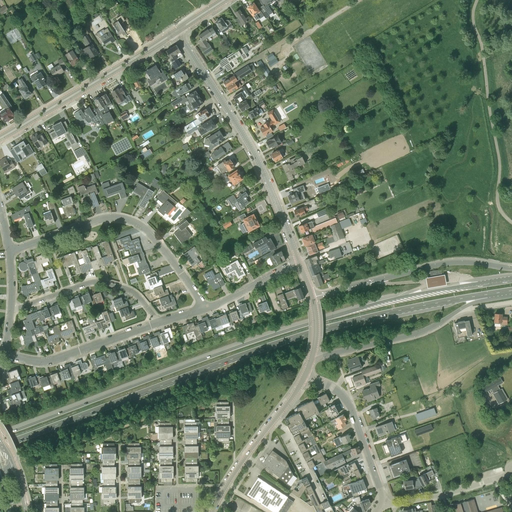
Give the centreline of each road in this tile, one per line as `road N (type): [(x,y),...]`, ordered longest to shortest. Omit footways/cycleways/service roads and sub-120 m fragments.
road 1 (primary): [(511,279),(420,293),(299,326),(0,435)]
road 2 (primary): [(0,447),(300,336),(487,294)]
road 3 (residential): [(297,260),(254,155),(176,32)]
road 4 (residential): [(205,308),(156,240),(128,219),(101,218),(9,250)]
road 5 (tertiary): [(0,138),(176,32)]
road 6 (primary): [(511,267),(446,262),(311,297)]
road 7 (residential): [(158,322),(137,295),(102,282),(10,310)]
road 8 (residential): [(4,347),(9,356),(49,360),(158,322)]
road 9 (residential): [(212,511),(305,375)]
road 10 (residential): [(381,504),(349,404),(305,375)]
road 11 (primary): [(312,354),(410,336),(458,310)]
road 12 (residential): [(381,504),(442,494),(511,469)]
